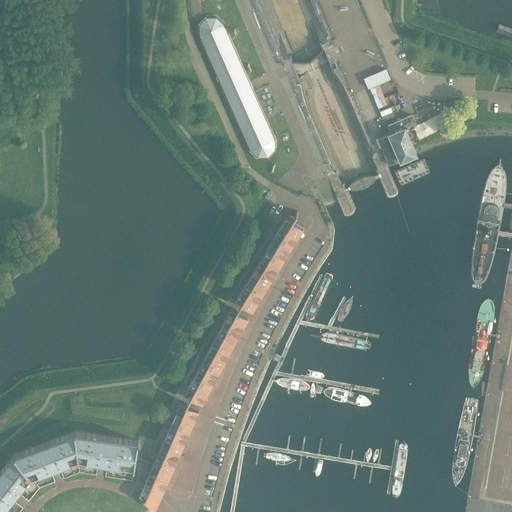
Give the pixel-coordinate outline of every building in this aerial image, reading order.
[(270,132),(252,92),(222,24),(223,24),(216,17),(206,17),(199,27),(199,35),(250,150),(257,157),(268,157),(275,150),(275,139),(271,131),(270,132)] [(369,87),(391,78),(387,67),(365,76),(369,87)] [(380,83),(372,86),(379,107),(388,104),(380,83)] [(378,137),(382,148),(389,164),(400,159),(400,160),(416,153),(405,128),(408,127),(407,125),(415,121),(412,114),(404,117),(388,124),(391,131),(389,132),(389,133),(378,137)] [(473,280),(476,282),(478,281),(484,275),(489,260),(498,222),(503,184),(502,170),(497,161),(490,168),(484,180),(475,218),(470,257),(470,273),(473,280)] [(281,226),(298,237),(303,228),(286,217),(281,226)] [(276,234),(293,245),(298,237),(281,226),(276,234)] [(270,242),(288,253),(293,245),(276,234),(270,242)] [(265,250),(282,261),(283,261),(288,253),(270,242),(265,250)] [(260,259),(277,269),(278,269),(283,261),(282,261),(265,250),(260,259)] [(255,267),(272,277),(272,278),(278,269),(277,269),(260,259),(255,267)] [(272,278),(272,277),(255,267),(250,275),(267,286),(272,278)] [(245,283),(262,294),(267,286),(250,275),(245,283)] [(240,291),(257,302),(262,294),(245,283),(240,291)] [(235,300),(240,303),(252,310),(257,302),(240,291),(235,300)] [(468,377),(472,384),(478,379),(483,370),(487,359),(491,332),(493,318),(493,307),(491,300),(487,297),(482,299),(479,304),(475,315),(472,328),(467,355),(466,367),(468,377)] [(229,319),(242,325),(243,326),(248,317),(230,308),(225,317),(229,319)] [(243,326),(242,325),(229,319),(225,317),(221,325),(239,335),(243,326)] [(216,334),(232,342),(234,343),(239,335),(221,325),(216,334)] [(212,342),(228,351),(230,352),(234,343),(232,342),(216,334),(212,342)] [(207,351),(223,359),(225,360),(230,352),(228,351),(212,342),(207,351)] [(203,359),(219,368),(221,369),(225,360),(223,359),(207,351),(203,359)] [(198,367),(214,376),(216,377),(221,369),(219,368),(203,359),(198,367)] [(193,376),(210,385),(211,386),(216,377),(214,376),(198,367),(193,376)] [(191,386),(205,393),(207,394),(211,386),(210,385),(193,376),(189,384),(191,386)] [(207,394),(205,393),(191,386),(189,384),(184,393),(202,403),(207,394)] [(478,409),(478,398),(466,395),(462,405),(455,430),(452,447),(450,467),(451,476),(454,482),(459,478),(463,470),(470,451),(474,434),(478,409)] [(184,414),(195,419),(199,410),(180,402),(176,411),(184,414)] [(195,419),(184,414),(176,411),(172,420),(176,422),(191,428),(195,419)] [(191,428),(176,422),(172,420),(168,429),(172,430),(187,437),(191,428)] [(187,437),(172,430),(168,429),(164,437),(168,439),(183,446),(187,437)] [(0,511),(3,511),(31,478),(32,477),(77,460),(78,460),(79,460),(134,468),(134,467),(137,449),(138,441),(111,437),(108,436),(76,431),(74,431),(48,441),(46,442),(15,454),(14,455),(0,472),(0,511)] [(183,446),(168,439),(164,437),(160,446),(179,454),(183,446)] [(179,454),(160,446),(157,455),(175,463),(179,454)] [(175,463),(157,455),(153,464),(171,472),(175,463)] [(149,473),(168,481),(171,472),(153,464),(152,464),(149,473)] [(149,473),(145,481),(164,489),(167,481),(168,481),(149,473)] [(145,481),(139,495),(155,510),(160,498),(164,489),(145,481)]
